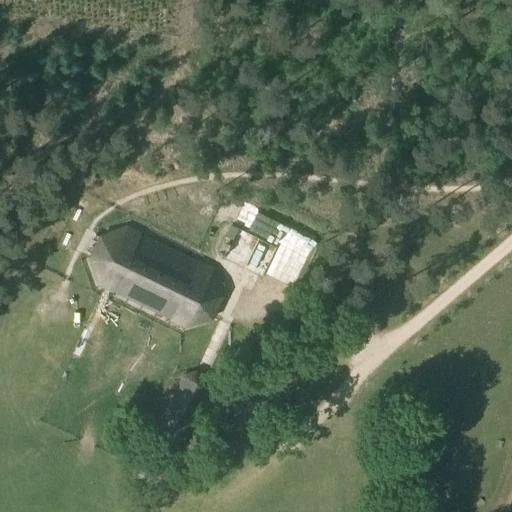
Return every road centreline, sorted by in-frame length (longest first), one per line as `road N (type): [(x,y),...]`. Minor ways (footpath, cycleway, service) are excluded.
road 1 (track): [(511,240),(203,509),(186,511)]
road 2 (track): [(390,346),(236,284),(203,361)]
road 3 (track): [(399,0),(388,190)]
road 4 (track): [(388,190),(511,183)]
